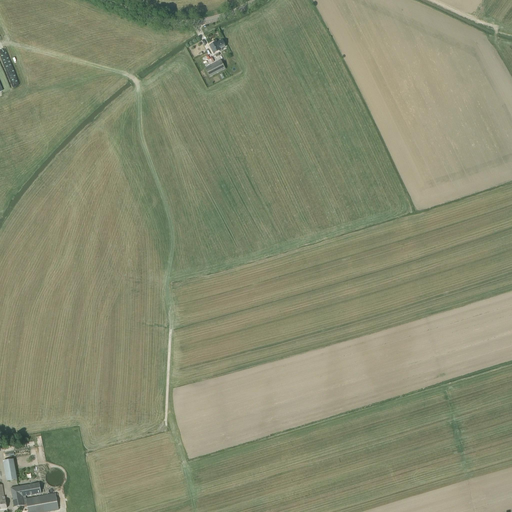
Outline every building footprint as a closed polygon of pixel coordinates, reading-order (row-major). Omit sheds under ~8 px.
[(217,52),(220,50),(219,48),(225,45),(222,40),(217,43),(216,42),(216,43),(215,42),(212,43),(213,44),(210,46),(214,54),(214,53),(216,57),(219,56),(217,52)] [(210,77),(225,69),(221,61),(205,69),(210,77)] [(17,480),(14,459),(3,461),(6,482),(17,480)] [(65,476),(65,474),(64,472),(63,470),(62,469),(60,468),(58,467),(57,466),(55,466),(53,467),(51,467),(50,468),(48,469),(47,471),(46,472),(46,475),(46,476),(46,478),(47,480),(48,482),(49,483),(50,484),(52,485),(54,486),(56,486),(58,485),(60,485),(61,484),(62,483),(63,482),(64,480),(65,478),(65,476)] [(15,507),(25,505),(27,505),(28,511),(47,511),(59,510),(56,494),(26,499),(26,496),(41,494),(39,483),(11,488),(15,507)]
